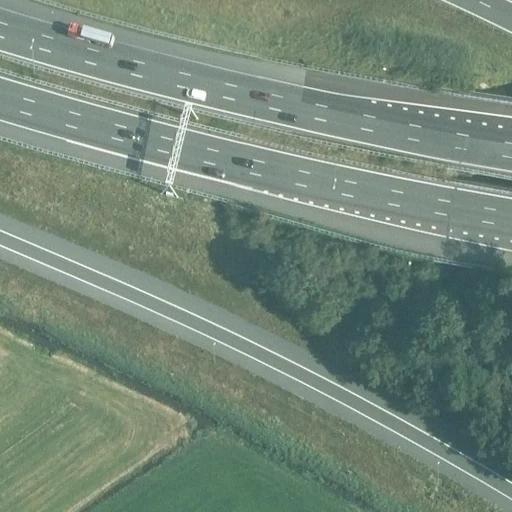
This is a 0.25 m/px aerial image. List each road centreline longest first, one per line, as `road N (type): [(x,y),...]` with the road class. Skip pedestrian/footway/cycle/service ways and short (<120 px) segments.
road 1 (motorway): [(0,239),(256,352),(511,490)]
road 2 (motorway): [(0,99),(323,183),(511,219)]
road 3 (motorway): [(511,150),(283,105),(0,31)]
